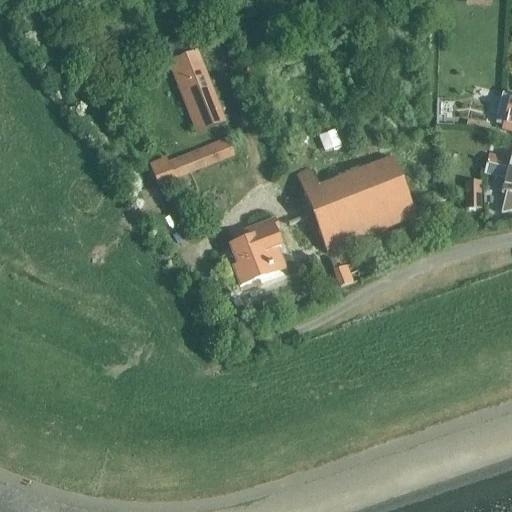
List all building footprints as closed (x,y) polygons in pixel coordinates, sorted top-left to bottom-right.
[(169,66),(196,134),(221,124),(187,37),(168,45),(175,63),(169,66)] [(511,97),(503,127),(511,129),(511,97)] [(153,169),(163,196),(179,190),(176,181),(235,158),(228,140),(153,169)] [(486,165),(511,171),(511,153),(510,162),(488,157),(486,165)] [(326,254),(416,219),(393,160),(320,189),(312,169),(296,176),(326,254)] [(511,213),(511,171),(486,165),(484,174),(506,179),(502,193),(508,194),(502,215),(511,213)] [(465,186),(465,211),(480,211),(480,186),(465,186)] [(233,270),(239,288),(273,275),(273,274),(285,270),(277,249),(280,248),(270,223),(242,234),(245,243),(230,249),(237,269),(233,270)] [(332,271),(338,287),(351,282),(344,266),(332,271)]
